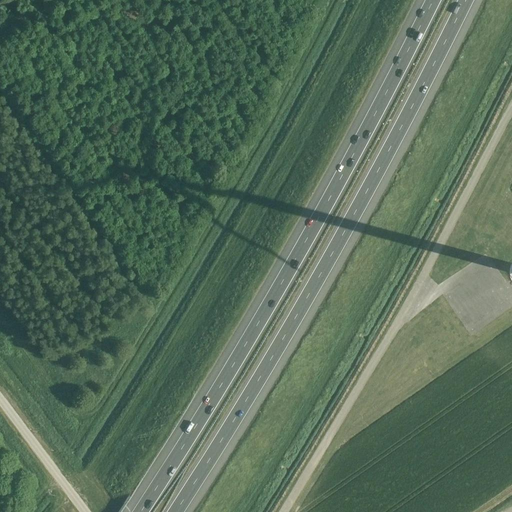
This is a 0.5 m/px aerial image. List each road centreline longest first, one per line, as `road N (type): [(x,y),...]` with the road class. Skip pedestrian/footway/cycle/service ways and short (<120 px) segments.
road 1 (motorway): [(178,511),(364,204),(469,0)]
road 2 (motorway): [(428,0),(330,188),(140,511)]
road 3 (tertiary): [(84,511),(0,401)]
